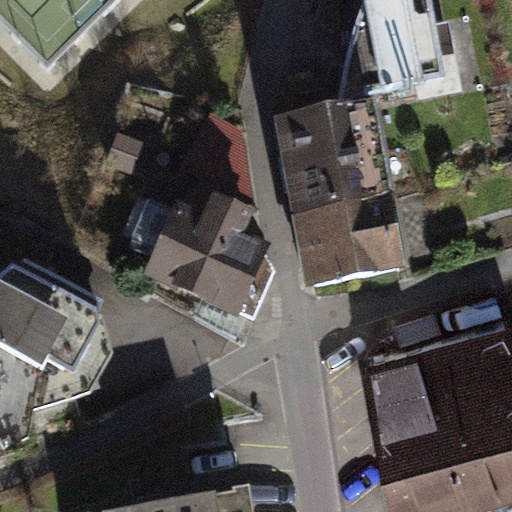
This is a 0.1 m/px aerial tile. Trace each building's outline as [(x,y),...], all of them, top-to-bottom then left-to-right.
[(453,111),(433,0),(342,0),(364,127),(453,111)] [(407,297),(380,135),(290,150),(317,311),(407,297)] [(178,227),(152,280),(254,330),(280,277),(251,262),(260,242),(214,220),(204,240),(178,227)] [(13,281),(0,292),(0,362),(73,404),(116,334),(13,281)] [(502,511),(511,509),(511,325),(368,368),(411,511),(502,511)]
